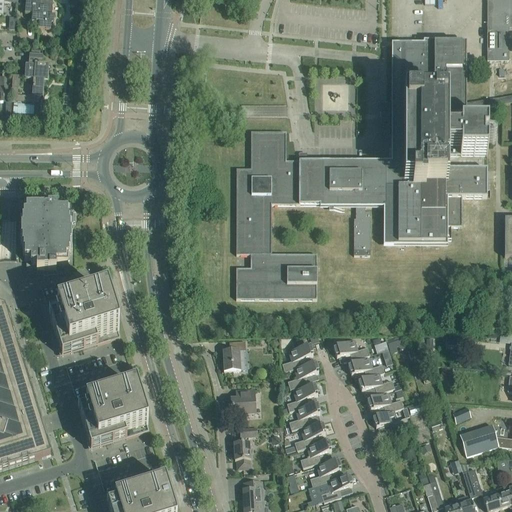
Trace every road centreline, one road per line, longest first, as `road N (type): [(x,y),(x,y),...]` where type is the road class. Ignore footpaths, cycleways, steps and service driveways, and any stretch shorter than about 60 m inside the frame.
road 1 (secondary): [(116,192),(127,284),(197,511)]
road 2 (secondary): [(213,511),(153,303),(148,193)]
road 3 (unclassified): [(295,56),(306,138),(314,144),(368,140),(369,72)]
road 4 (residential): [(8,272),(35,303),(83,464)]
road 5 (unclassified): [(157,42),(295,56)]
